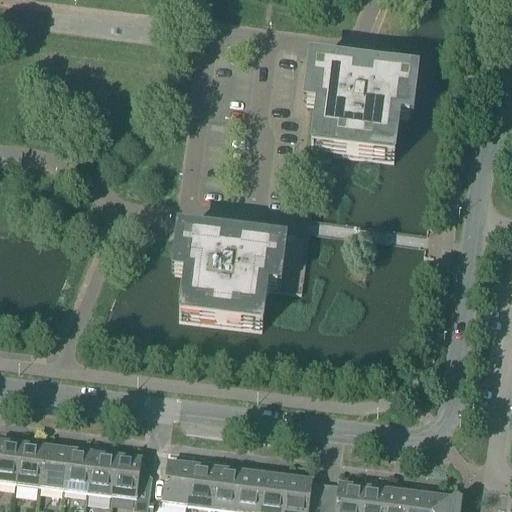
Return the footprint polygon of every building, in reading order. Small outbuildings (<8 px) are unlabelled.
[(318,94),(311,146),(310,156),(319,157),(393,166),(401,104),(410,106),(413,83),(360,76),(360,82),(352,81),(353,75),(311,70),(308,93),(318,94)] [(178,325),(261,336),(266,295),(269,274),(278,275),(281,253),(240,247),(239,253),(231,252),(232,246),(179,240),(176,262),(178,263),(186,264),(178,325)] [(0,488),(15,490),(20,451),(0,447),(0,488)] [(15,490),(39,493),(45,448),(35,447),(34,452),(20,451),(15,490)] [(39,493),(63,496),(68,456),(54,455),(55,449),(45,448),(39,493)] [(63,496),(87,499),(93,454),(83,453),(82,458),(68,456),(63,496)] [(87,499),(111,502),(116,462),(102,461),(102,455),(93,454),(87,499)] [(116,462),(111,502),(133,505),(132,511),(147,511),(151,484),(140,471),(140,466),(116,462)] [(162,509),(186,511),(191,472),(166,469),(162,509)] [(186,511),(187,511),(210,511),(216,470),(206,469),(205,474),(191,472),(186,511)] [(210,511),(234,511),(239,478),(225,476),(226,471),(216,470),(210,511)] [(234,511),(258,511),(263,476),(254,475),(253,480),(239,478),(234,511)] [(258,511),(283,511),(287,484),(273,482),(273,477),(263,476),(258,511)] [(321,511),(322,509),(309,507),(312,487),(287,484),(283,511),(321,511)] [(362,494),(360,511),(384,511),(387,492),(377,490),(376,495),(362,494)] [(360,511),(362,494),(337,491),(335,510),(322,509),(321,511),(360,511)] [(397,493),(387,492),(384,511),(408,511),(410,500),(396,498),(397,493)] [(424,502),(410,500),(408,511),(432,511),(434,498),(425,496),(424,502)] [(444,499),(434,498),(432,511),(457,511),(459,506),(444,504),(444,499)]
